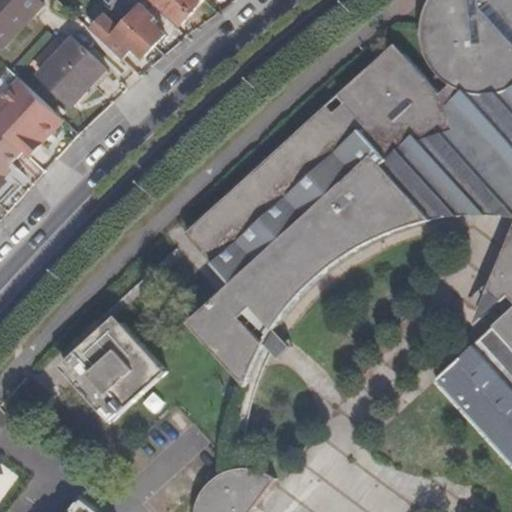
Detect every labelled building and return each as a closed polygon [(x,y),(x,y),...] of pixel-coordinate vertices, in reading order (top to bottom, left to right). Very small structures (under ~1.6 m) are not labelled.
[(0,0),(0,43),(3,47),(45,5),(39,0),(0,0)] [(128,23),(135,14),(120,0),(115,0),(110,6),(114,10),(128,23)] [(155,0),(183,24),(205,0),(204,0),(155,0)] [(511,0),(435,0),(431,6),(424,27),(424,41),(432,63),(441,76),(432,84),(397,46),(340,97),(347,105),(338,114),(329,106),(188,234),(235,285),(190,323),(247,386),(260,356),(267,343),(229,326),(235,310),(275,330),(300,298),(325,273),(350,256),(367,245),(395,233),(434,221),(416,202),(451,193),(511,194),(511,193),(511,0)] [(128,23),(155,48),(165,37),(151,23),(156,19),(143,7),(135,14),(128,23)] [(93,32),(124,61),(135,50),(144,59),(155,48),(128,23),(114,10),(93,32)] [(70,107),(106,72),(74,39),(38,74),(70,107)] [(0,128),(25,153),(30,157),(64,120),(20,78),(0,99),(0,128)] [(0,188),(7,180),(4,176),(25,153),(0,128),(0,188)] [(416,202),(434,221),(468,217),(499,217),(511,218),(511,193),(511,194),(451,193),(416,202)] [(511,249),(501,270),(505,273),(511,263),(511,264),(511,249)] [(507,296),(511,293),(511,264),(511,263),(505,273),(501,270),(488,294),(502,303),(507,296)] [(229,326),(267,343),(275,330),(235,310),(229,326)] [(511,310),(434,380),(511,466),(511,310)] [(112,422),(167,371),(124,322),(121,324),(114,318),(95,335),(99,340),(88,349),(84,345),(64,362),(70,370),(68,372),(112,422)] [(167,478),(201,441),(168,411),(134,448),(167,478)] [(215,511),(231,492),(252,509),(274,479),(265,472),(254,470),(241,470),(226,473),(216,477),(207,488),(200,496),(195,511),(215,511)] [(46,508),(51,511),(79,511),(86,504),(62,486),(46,508)] [(231,492),(215,511),(249,511),(252,509),(231,492)]
